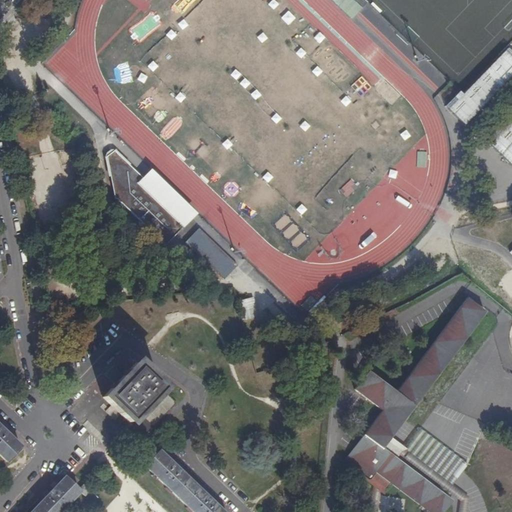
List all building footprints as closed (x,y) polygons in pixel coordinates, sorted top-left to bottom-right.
[(332,0),(352,17),(362,7),(354,0),(332,0)] [(511,40),(446,109),(463,125),(511,74),(511,40)] [(70,119),(96,145),(108,132),(82,106),(70,119)] [(44,117),(40,121),(51,131),(54,127),(44,117)] [(511,166),(511,164),(511,121),(510,120),(488,144),(511,166)] [(96,145),(105,154),(117,141),(108,132),(96,145)] [(117,141),(105,154),(132,180),(144,167),(117,141)] [(138,183),(184,227),(194,216),(149,172),(138,183)] [(185,228),(184,227),(138,183),(137,182),(132,188),(179,234),(185,228)] [(188,233),(215,260),(227,247),(200,221),(188,233)] [(215,260),(224,268),(235,256),(227,247),(215,260)] [(235,256),(224,268),(250,294),(262,281),(235,256)] [(252,300),(240,303),(245,321),(257,317),(252,300)] [(376,473),(426,511),(444,511),(444,497),(382,450),(484,314),(466,300),(396,394),(368,373),(354,391),(382,412),(345,461),(370,480),(376,473)] [(122,379),(118,383),(104,398),(114,409),(111,412),(121,421),(124,418),(129,423),(162,389),(136,364),(122,379)] [(115,381),(118,383),(122,379),(120,377),(122,375),(115,369),(107,377),(114,383),(115,381)] [(0,428),(0,456),(7,463),(21,448),(5,433),(1,429),(0,428)] [(420,461),(452,484),(467,462),(419,428),(414,435),(412,434),(406,444),(418,453),(419,452),(424,455),(420,461)] [(145,466),(180,499),(184,475),(178,469),(174,465),(159,451),(145,466)] [(184,475),(180,499),(193,511),(222,511),(213,502),(209,499),(184,475)] [(61,511),(80,493),(79,491),(65,478),(50,494),(47,497),(32,511),(61,511)] [(79,491),(80,493),(86,499),(91,493),(85,486),(79,491)]
